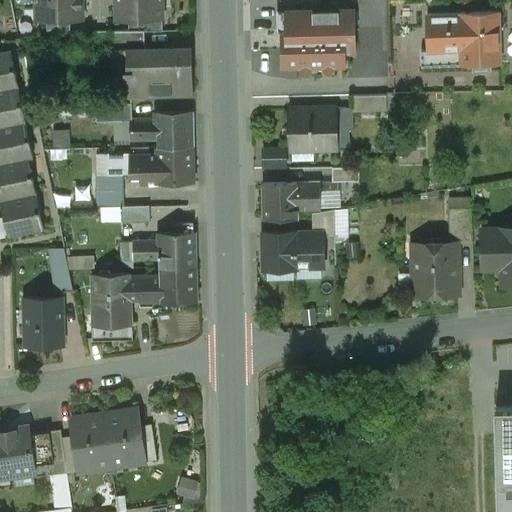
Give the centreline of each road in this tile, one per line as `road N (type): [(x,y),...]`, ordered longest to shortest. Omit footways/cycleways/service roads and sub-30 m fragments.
road 1 (tertiary): [(232,358),(221,0)]
road 2 (residential): [(232,358),(511,325)]
road 3 (residential): [(0,390),(232,358)]
road 4 (tertiary): [(235,511),(232,358)]
